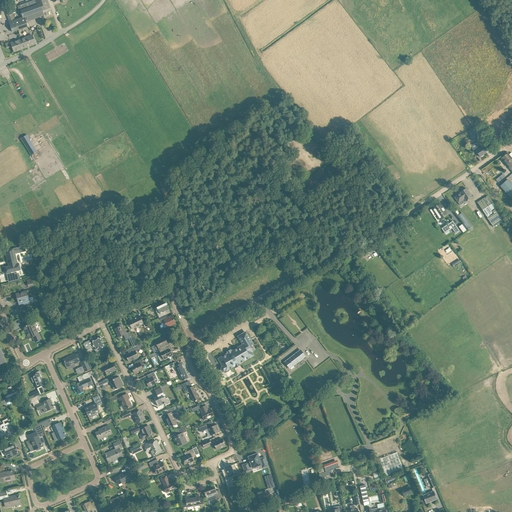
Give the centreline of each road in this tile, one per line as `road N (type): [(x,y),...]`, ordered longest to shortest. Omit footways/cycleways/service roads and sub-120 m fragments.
road 1 (unclassified): [(193,334),(395,222),(511,144)]
road 2 (track): [(385,226),(264,71),(233,11)]
road 3 (residential): [(182,476),(102,322)]
road 4 (residential): [(84,443),(94,483),(40,505),(32,466)]
road 5 (residential): [(232,447),(187,360),(193,334)]
road 6 (residential): [(102,322),(170,291),(193,334)]
road 7 (unclassified): [(0,66),(104,0)]
